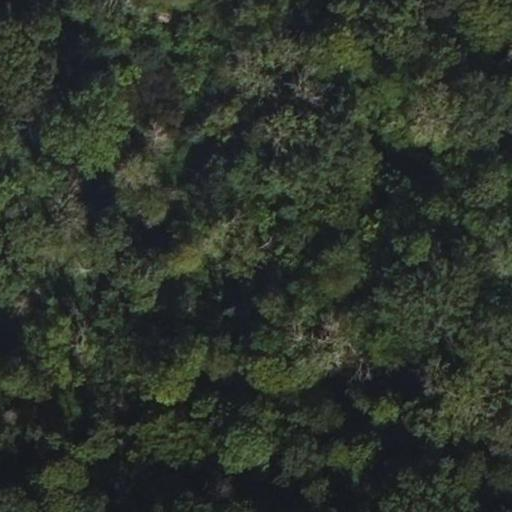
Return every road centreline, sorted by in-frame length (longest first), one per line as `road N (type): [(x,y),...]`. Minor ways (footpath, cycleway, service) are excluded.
road 1 (track): [(511,244),(79,0)]
road 2 (track): [(449,511),(511,246)]
